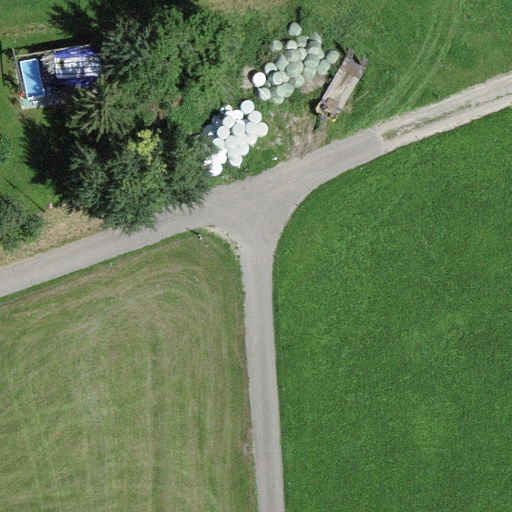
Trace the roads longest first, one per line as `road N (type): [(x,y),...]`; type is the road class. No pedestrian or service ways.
road 1 (track): [(257,189),(273,511)]
road 2 (track): [(257,189),(0,285)]
road 3 (track): [(511,94),(257,189)]
